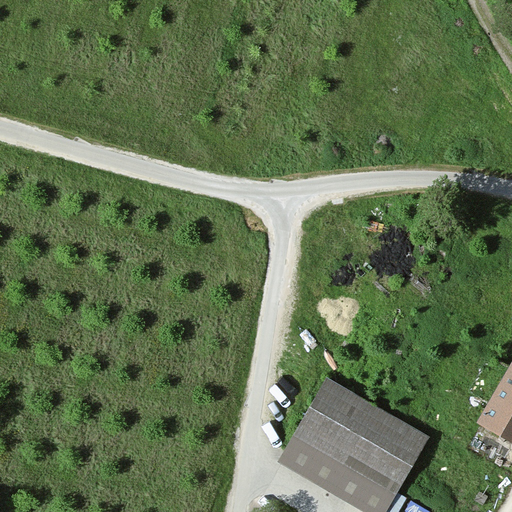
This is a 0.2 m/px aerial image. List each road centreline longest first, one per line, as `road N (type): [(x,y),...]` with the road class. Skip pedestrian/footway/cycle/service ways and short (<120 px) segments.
road 1 (unclassified): [(240,511),(283,196)]
road 2 (unclassified): [(283,196),(223,189),(0,129)]
road 3 (unclassified): [(283,196),(397,179),(511,190)]
